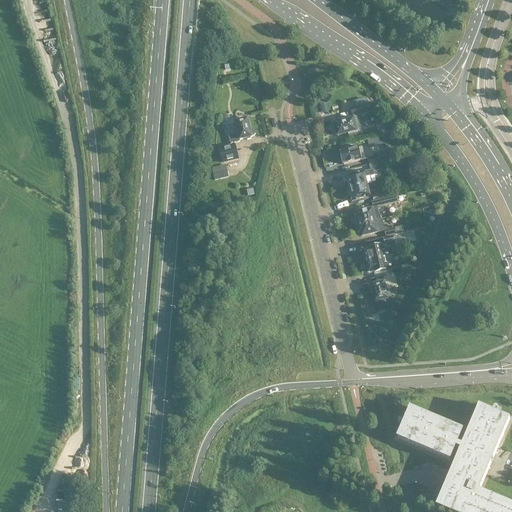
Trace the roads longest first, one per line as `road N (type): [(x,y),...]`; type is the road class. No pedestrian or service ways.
road 1 (primary): [(67,0),(93,157),(103,511)]
road 2 (primary): [(147,511),(189,0)]
road 3 (primary): [(162,0),(121,511)]
road 4 (unclassified): [(292,126),(351,382)]
road 5 (primary): [(186,511),(211,433),(237,405),(278,387),(351,382)]
road 6 (primary): [(268,0),(424,115)]
road 7 (primary): [(424,115),(477,189),(511,274)]
road 8 (primary): [(351,382),(511,367)]
road 9 (primary): [(440,99),(314,0)]
road 10 (primary): [(511,201),(440,99)]
